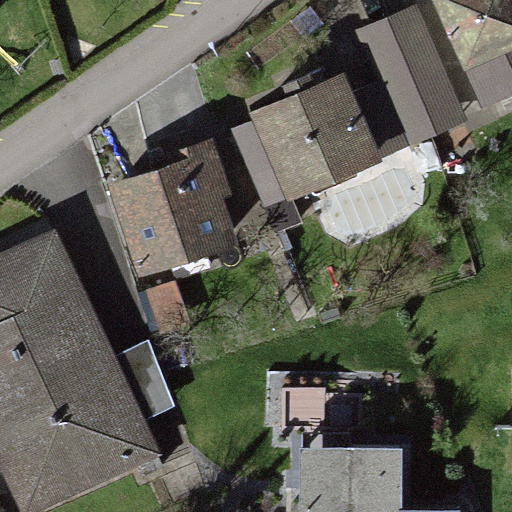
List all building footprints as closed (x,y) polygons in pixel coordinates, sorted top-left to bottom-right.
[(511,0),(447,0),(467,43),(511,23),(511,0)] [(356,59),(257,97),(288,178),(387,140),(356,59)] [(203,138),(112,171),(143,257),(234,225),(203,138)] [(70,235),(0,262),(0,460),(18,507),(155,454),(70,235)] [(401,449),(298,449),(298,511),(458,511),(459,509),(401,509),(401,449)]
